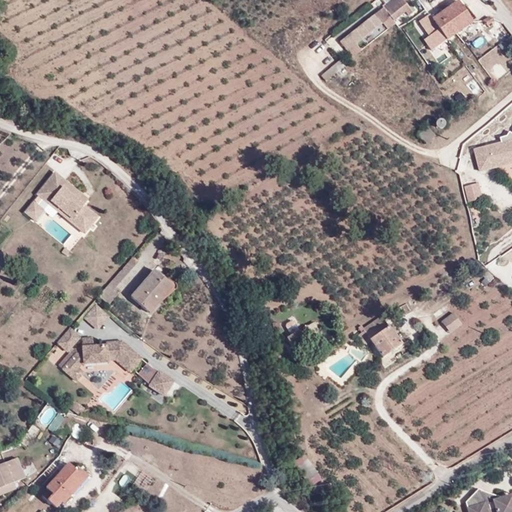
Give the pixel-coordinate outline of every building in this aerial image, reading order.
[(392,0),(390,2),(383,7),(391,17),(406,5),(402,0),(392,0)] [(436,16),(425,0),(418,0),(430,17),(432,19),(436,16)] [(436,16),(432,19),(430,17),(422,23),(430,36),(424,41),(431,50),(472,22),(458,1),(436,16)] [(406,12),(409,16),(412,13),(406,5),(391,17),(393,21),(406,12)] [(383,24),(375,14),(339,42),(347,52),(383,24)] [(470,41),(475,54),(488,48),(482,36),(470,41)] [(326,82),(344,67),(339,60),(321,76),(326,82)] [(503,94),(494,84),(456,118),(464,128),(503,94)] [(464,128),(456,118),(447,126),(458,134),(464,128)] [(443,123),(442,122),(440,121),(437,121),(435,123),(435,126),(436,129),(438,130),(441,130),(443,128),(443,126),(443,123)] [(417,135),(426,146),(436,136),(427,126),(417,135)] [(455,137),(458,134),(447,126),(447,127),(455,137)] [(511,139),(508,137),(502,139),(503,144),(474,151),(479,173),(511,165),(511,139)] [(75,196),(78,193),(55,175),(38,197),(39,198),(49,206),(51,203),(71,220),(69,223),(83,234),(97,218),(83,207),(85,205),(75,196)] [(463,185),(468,201),(483,197),(478,181),(463,185)] [(85,205),(88,202),(78,193),(75,196),(85,205)] [(49,206),(39,198),(33,204),(39,209),(30,219),(35,223),(49,206)] [(49,206),(69,223),(71,220),(51,203),(49,206)] [(30,219),(39,209),(33,204),(25,214),(30,219)] [(114,291),(139,261),(134,257),(108,285),(114,291)] [(167,290),(160,283),(164,279),(154,270),(131,297),(150,314),(158,305),(156,302),(167,290)] [(158,305),(174,287),(164,279),(160,283),(167,290),(156,302),(158,305)] [(118,294),(114,291),(108,285),(98,297),(108,306),(118,294)] [(99,330),(111,315),(97,304),(85,319),(99,330)] [(450,333),(461,325),(453,314),(441,322),(450,333)] [(365,346),(371,341),(383,358),(403,343),(390,325),(388,327),(382,319),(363,330),(361,328),(358,330),(361,335),(359,337),(365,346)] [(314,337),(321,333),(315,323),(308,327),(308,326),(287,338),(293,349),(314,337)] [(110,362),(110,360),(118,359),(132,370),(143,357),(123,341),(106,342),(106,344),(94,345),(83,346),(83,338),(71,328),(59,342),(70,352),(59,365),(63,369),(70,361),(78,368),(83,363),(110,362)] [(77,381),(84,373),(78,368),(70,361),(63,369),(77,381)] [(165,395),(173,382),(159,373),(151,386),(165,395)] [(79,416),(84,409),(72,400),(68,407),(79,416)] [(46,405),(37,420),(47,425),(55,410),(46,405)] [(55,413),(49,427),(56,430),(63,417),(55,413)] [(67,433),(74,422),(66,416),(59,427),(67,433)] [(71,434),(78,438),(83,428),(76,425),(71,434)] [(62,440),(67,433),(59,427),(54,434),(62,440)] [(304,454),(294,462),(313,488),(323,480),(304,454)] [(26,477),(18,458),(0,465),(0,496),(16,489),(13,482),(26,477)] [(47,490),(43,496),(56,508),(61,502),(63,505),(88,477),(77,467),(75,469),(68,464),(46,489),(47,490)] [(115,484),(123,491),(140,471),(131,464),(115,484)] [(142,470),(133,481),(144,491),(154,480),(142,470)] [(481,490),(478,489),(465,502),(468,511),(511,511),(511,498),(506,498),(500,497),(493,495),(486,493),(481,490)]
